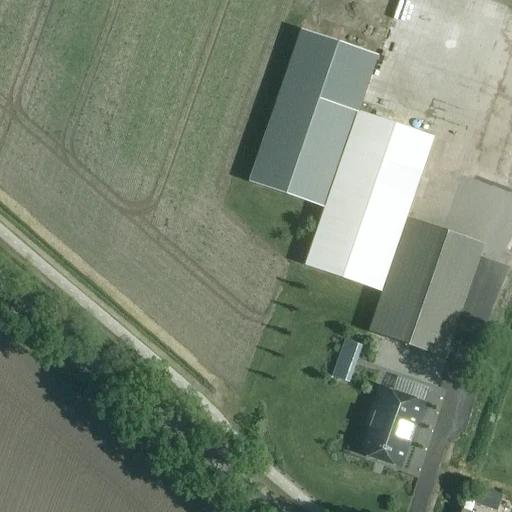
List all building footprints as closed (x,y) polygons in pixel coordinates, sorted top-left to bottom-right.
[(301,31),(249,183),(324,209),(357,114),(359,115),(379,57),(301,31)] [(324,209),(305,265),(381,292),(383,292),(408,220),(406,219),(434,140),(359,115),(357,114),(324,209)] [(383,292),(369,334),(428,355),(468,240),(408,220),(383,292)] [(345,341),(332,378),(350,384),(363,347),(345,341)] [(368,432),(359,459),(398,472),(407,445),(411,447),(424,409),(377,393),(364,431),(368,432)] [(345,421),(345,403),(332,403),(332,434),(355,435),(355,421),(345,421)] [(481,489),(476,504),(496,511),(502,495),(502,494),(482,487),(481,489)]
